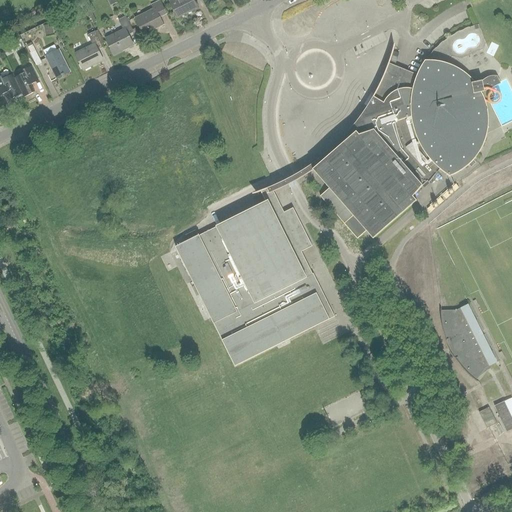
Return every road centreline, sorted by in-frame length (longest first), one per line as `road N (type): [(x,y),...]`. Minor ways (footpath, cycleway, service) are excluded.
road 1 (unclassified): [(254,11),(280,64),(270,108),(277,154),(306,211),(345,254),(472,511)]
road 2 (residential): [(0,138),(254,11)]
road 3 (secondary): [(100,511),(11,321)]
